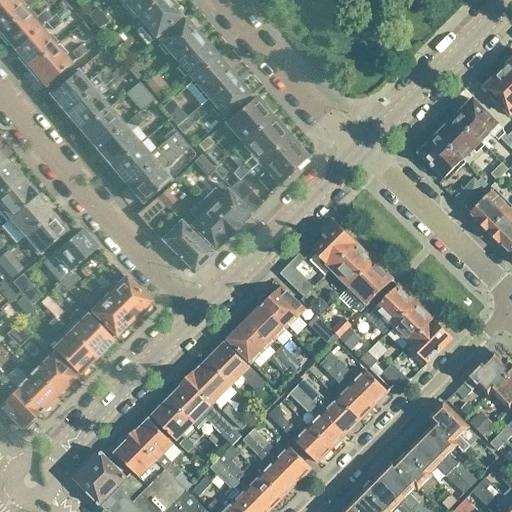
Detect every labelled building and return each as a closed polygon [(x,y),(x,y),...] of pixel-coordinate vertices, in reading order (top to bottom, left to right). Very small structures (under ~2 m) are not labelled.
[(1,0),(0,1),(0,32),(28,8),(21,0),(1,0)] [(159,0),(119,0),(120,0),(137,20),(159,0)] [(172,0),(159,0),(137,20),(131,24),(148,44),(181,16),(177,12),(180,10),(172,0)] [(94,22),(104,14),(98,7),(88,16),(94,22)] [(28,8),(0,32),(0,36),(8,46),(10,45),(16,51),(41,29),(47,24),(57,16),(56,15),(52,18),(45,10),(37,18),(28,8)] [(104,14),(94,22),(100,30),(110,21),(104,14)] [(57,16),(47,24),(53,31),(63,23),(57,16)] [(186,19),(185,18),(159,41),(170,54),(175,60),(201,37),(193,28),(195,27),(187,18),(186,19)] [(41,29),(16,51),(20,56),(18,58),(28,70),(55,47),(41,29)] [(121,33),(108,45),(115,53),(129,41),(121,33)] [(72,53),(78,59),(99,41),(94,35),(72,53)] [(208,46),(201,37),(175,60),(180,66),(190,78),(191,80),(218,57),(216,55),(217,53),(211,46),(208,46)] [(55,47),(28,70),(39,81),(40,80),(46,86),(71,65),(55,47)] [(220,59),(218,57),(191,80),(193,81),(209,100),(235,77),(228,69),(229,67),(222,58),(220,59)] [(503,68),(502,70),(511,79),(511,58),(509,59),(505,63),(503,68)] [(135,61),(127,67),(138,80),(146,74),(135,61)] [(112,75),(66,113),(81,131),(109,108),(100,97),(127,74),(121,67),(112,75)] [(78,71),(52,93),(50,95),(66,113),(112,75),(106,68),(96,77),(88,83),(78,71)] [(491,81),(484,88),(511,116),(511,115),(511,79),(502,70),(501,71),(496,72),(492,76),(491,81)] [(209,100),(195,112),(186,120),(192,127),(215,107),(225,118),(251,96),(249,94),(251,92),(244,84),(242,85),(235,77),(209,100)] [(273,118),(255,98),(224,125),(242,145),(273,118)] [(473,99),(454,117),(483,145),(484,144),(481,142),(490,133),(498,141),(500,139),(511,151),(511,130),(507,135),(502,131),(502,128),(473,99)] [(109,108),(81,131),(97,149),(124,126),(109,108)] [(188,118),(179,108),(169,116),(178,126),(188,118)] [(142,111),(133,119),(139,126),(149,118),(142,111)] [(483,145),(454,117),(437,135),(463,160),(473,150),(475,153),(483,145)] [(273,118),(242,145),(234,152),(244,164),(241,166),(242,168),(234,175),(233,173),(223,180),(231,189),(289,138),(273,118)] [(149,155),(140,144),(112,168),(128,186),(183,139),(178,132),(167,121),(162,125),(169,133),(165,136),(168,140),(149,155)] [(124,126),(97,149),(112,168),(140,144),(124,126)] [(463,160),(437,135),(419,153),(447,181),(465,162),(463,160)] [(222,158),(212,146),(214,144),(208,137),(199,146),(215,164),(222,158)] [(307,159),(289,138),(231,189),(254,213),(263,204),(249,188),(258,180),(270,193),(295,172),(294,171),(307,159)] [(183,139),(128,186),(143,204),(171,181),(163,172),(185,154),(191,161),(196,156),(196,153),(191,148),(183,139)] [(0,152),(0,168),(9,160),(1,151),(0,152)] [(195,162),(215,186),(223,180),(202,155),(195,162)] [(17,169),(9,160),(0,168),(0,198),(23,179),(15,171),(17,169)] [(490,173),(496,180),(507,169),(501,163),(490,173)] [(463,208),(464,206),(487,183),(480,177),(477,180),(474,177),(453,198),(463,208)] [(23,179),(0,198),(0,205),(12,219),(39,196),(31,186),(29,187),(23,179)] [(511,205),(494,188),(470,212),(468,213),(487,232),(510,208),(511,206),(511,205)] [(243,218),(249,213),(227,191),(221,197),(215,190),(203,202),(234,233),(246,221),(243,218)] [(47,205),(39,196),(12,219),(26,236),(52,214),(46,207),(47,205)] [(137,215),(146,225),(166,208),(157,198),(137,215)] [(234,233),(203,202),(191,213),(198,220),(192,226),(214,248),(220,242),(222,245),(234,233)] [(511,209),(510,208),(487,232),(505,249),(511,241),(511,209)] [(52,214),(26,236),(41,254),(67,232),(66,230),(67,229),(60,220),(58,222),(52,214)] [(324,237),(312,250),(331,268),(355,244),(356,243),(332,219),(320,232),(323,234),(322,236),(324,237)] [(194,273),(214,253),(182,220),(161,241),(191,271),(194,273)] [(82,230),(72,238),(56,252),(65,262),(64,264),(71,273),(73,269),(97,249),(82,230)] [(355,244),(331,268),(349,286),(373,261),(355,244)] [(0,262),(13,279),(22,271),(7,252),(0,257),(0,262)] [(304,258),(298,253),(279,273),(303,297),(313,286),(294,268),(304,258)] [(373,261),(349,286),(367,303),(391,279),(373,261)] [(11,284),(19,292),(30,283),(23,274),(11,284)] [(109,295),(93,278),(84,287),(101,303),(92,313),(116,338),(118,335),(121,336),(127,330),(126,327),(133,320),(109,295)] [(126,278),(109,295),(133,320),(141,312),(144,312),(150,306),(149,304),(151,302),(126,278)] [(4,280),(0,283),(0,291),(9,303),(17,297),(4,280)] [(415,303),(397,285),(374,308),(392,326),(415,303)] [(280,286),(262,303),(286,327),(304,309),(280,286)] [(56,317),(57,319),(63,312),(48,297),(41,303),(56,317)] [(253,313),(245,321),(268,345),(286,327),(262,303),(260,306),(257,305),(252,310),(253,313)] [(433,320),(415,303),(392,326),(409,343),(434,319),(433,319),(433,320)] [(113,340),(87,315),(83,311),(79,310),(76,311),(70,316),(70,320),(70,323),(66,328),(68,329),(96,358),(104,349),(106,350),(112,344),(111,342),(113,340)] [(339,338),(330,329),(316,315),(307,324),(330,346),(339,338)] [(64,326),(57,319),(56,317),(49,324),(58,333),(64,326)] [(339,338),(349,327),(351,325),(342,317),(330,329),(339,338)] [(434,319),(409,343),(408,344),(427,363),(452,337),(434,319)] [(230,336),(227,339),(251,362),(268,345),(245,321),(237,329),(234,328),(229,334),(230,336)] [(19,344),(30,333),(20,322),(8,334),(19,344)] [(349,327),(339,338),(351,350),(361,339),(349,327)] [(96,358),(68,329),(57,340),(60,343),(53,350),(78,375),(80,373),(83,374),(88,368),(88,366),(96,358)] [(268,385),(225,343),(216,351),(214,349),(205,358),(231,384),(241,374),(246,380),(245,380),(259,394),(268,385)] [(275,351),(289,365),(294,371),(301,364),(281,345),(275,351)] [(289,365),(275,351),(268,358),(282,372),(289,365)] [(324,357),(327,361),(373,406),(387,391),(364,368),(356,377),(330,351),(324,357)] [(374,363),(377,361),(367,351),(359,359),(378,377),(383,371),(374,363)] [(511,368),(511,370),(494,352),(463,382),(471,390),(477,384),(488,395),(492,392),(491,391),(511,369),(511,368)] [(52,355),(35,372),(58,395),(66,387),(69,388),(74,383),(73,380),(75,378),(52,355)] [(31,367),(22,358),(15,365),(24,374),(31,367)] [(205,358),(187,376),(185,378),(212,404),(214,402),(231,384),(205,358)] [(373,406),(327,361),(322,366),(344,388),(336,397),(359,420),(373,406)] [(511,369),(491,391),(492,392),(509,409),(511,406),(511,405),(511,406),(511,405),(511,369)] [(41,412),(18,388),(18,389),(0,371),(0,407),(23,431),(41,412)] [(58,395),(35,372),(18,388),(41,412),(43,410),(46,411),(51,406),(51,402),(58,395)] [(210,405),(212,404),(185,378),(166,397),(192,423),(198,429),(207,420),(221,435),(230,426),(210,405)] [(328,405),(321,398),(322,397),(303,378),(297,385),(344,434),(359,420),(336,397),(328,405)] [(344,434),(297,385),(289,394),(308,413),(310,411),(315,416),(307,424),(330,448),(344,434)] [(192,423),(166,397),(157,406),(159,408),(151,416),(175,441),(192,423)] [(477,437),(443,403),(428,418),(433,424),(434,423),(456,446),(455,446),(473,464),(480,456),(469,445),(477,437)] [(241,429),(247,423),(228,404),(222,410),(241,429)] [(511,419),(508,423),(509,424),(489,443),(496,450),(509,437),(511,434),(511,405),(511,406),(511,405),(511,419)] [(289,424),(281,416),(284,413),(276,406),(268,414),(316,462),(330,448),(307,424),(299,432),(290,423),(289,424)] [(482,435),(489,428),(493,424),(480,411),(469,422),(482,435)] [(172,443),(148,419),(146,421),(144,419),(129,434),(156,460),(186,490),(192,484),(162,454),(172,443)] [(433,424),(420,437),(469,486),(475,480),(449,453),(455,446),(456,446),(434,423),(433,424)] [(241,436),(230,426),(221,435),(232,445),(241,436)] [(253,429),(247,434),(296,482),(311,468),(288,446),(279,455),(253,429)] [(118,457),(112,462),(126,476),(132,470),(139,477),(156,460),(129,434),(114,449),(117,451),(115,453),(118,457)] [(296,482),(247,434),(241,441),(267,467),(260,474),(282,496),(296,482)] [(511,434),(509,437),(511,440),(511,447),(503,456),(511,463),(511,462),(511,434)] [(191,455),(195,451),(192,448),(194,446),(185,437),(178,444),(187,452),(188,452),(191,455)] [(420,437),(406,451),(428,473),(429,473),(435,466),(462,493),(469,486),(420,437)] [(231,446),(217,460),(225,468),(268,510),(282,496),(260,474),(251,483),(241,473),(242,472),(231,461),(238,453),(231,446)] [(112,462),(101,452),(101,451),(98,453),(99,454),(73,480),(96,503),(98,506),(98,505),(104,511),(206,511),(207,511),(186,490),(156,460),(139,477),(132,470),(126,476),(112,462)] [(406,451),(394,463),(394,464),(416,485),(416,486),(424,494),(437,481),(429,473),(428,473),(406,451)] [(217,460),(209,468),(230,488),(224,494),(225,496),(241,511),(266,511),(268,510),(225,468),(217,460)] [(392,461),(378,475),(414,511),(427,511),(409,493),(416,486),(416,485),(394,464),(394,463),(392,461)] [(511,476),(511,475),(509,477),(506,474),(501,479),(511,489),(511,476)] [(414,511),(378,475),(363,490),(385,511),(389,511),(395,506),(400,511),(414,511)] [(211,482),(206,476),(192,490),(197,496),(211,482)] [(511,511),(511,503),(494,486),(485,477),(479,484),(483,488),(507,511),(511,511)] [(507,511),(483,488),(479,484),(466,497),(471,502),(474,499),(473,498),(476,494),(493,511),(507,511)] [(385,511),(363,490),(349,504),(357,511),(385,511)] [(455,499),(449,494),(441,502),(447,508),(455,499)] [(218,503),(214,498),(207,506),(213,511),(241,511),(225,496),(218,503)] [(471,502),(466,497),(452,511),(453,511),(464,511),(471,505),(470,503),(471,502)]
